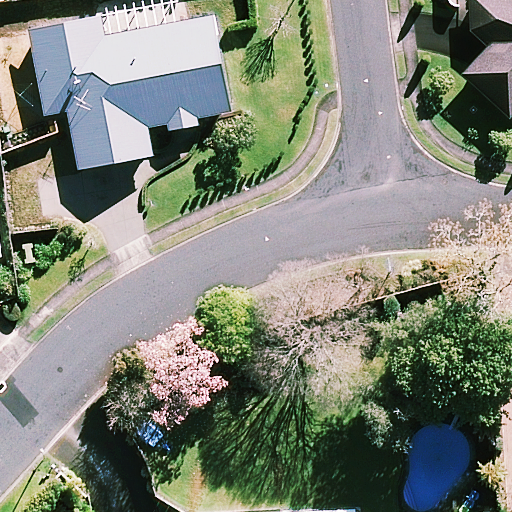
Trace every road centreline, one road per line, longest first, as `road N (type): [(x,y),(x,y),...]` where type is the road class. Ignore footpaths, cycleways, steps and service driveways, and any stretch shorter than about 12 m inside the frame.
road 1 (residential): [(382,215),(249,247),(135,305),(0,444)]
road 2 (residential): [(358,0),(382,215)]
road 3 (residential): [(511,210),(382,215)]
